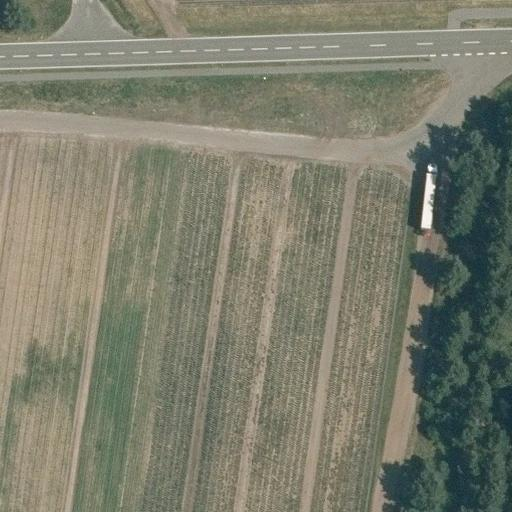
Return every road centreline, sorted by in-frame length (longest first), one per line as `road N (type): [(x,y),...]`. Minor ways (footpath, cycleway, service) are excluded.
road 1 (tertiary): [(0,55),(511,41)]
road 2 (track): [(0,120),(438,137)]
road 3 (track): [(438,137),(384,511)]
